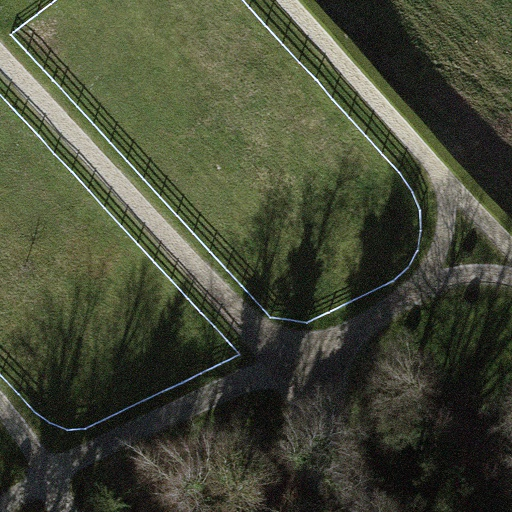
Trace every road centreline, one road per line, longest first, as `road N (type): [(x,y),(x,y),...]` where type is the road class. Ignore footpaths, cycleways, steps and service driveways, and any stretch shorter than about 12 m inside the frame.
road 1 (unknown): [(26,511),(276,380),(338,424),(367,511)]
road 2 (unknown): [(0,50),(297,370)]
road 3 (unknown): [(511,252),(291,0)]
road 4 (unknown): [(443,175),(458,217),(436,291),(401,320),(276,380)]
road 5 (unknown): [(401,320),(360,388),(355,469)]
road 6 (unknown): [(78,511),(0,400)]
